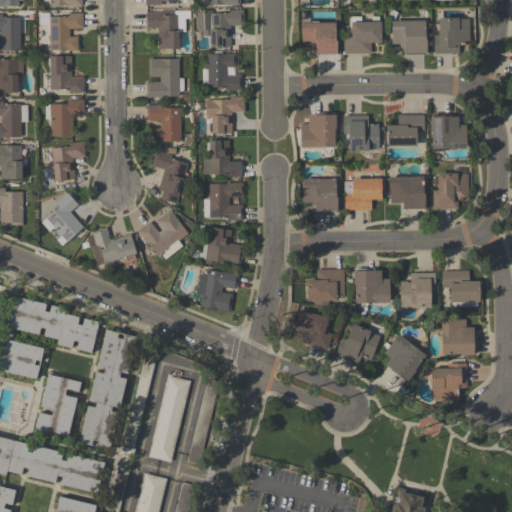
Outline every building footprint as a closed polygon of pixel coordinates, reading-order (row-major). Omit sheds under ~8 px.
[(157,49),(157,28),(145,28),(145,12),(158,12),(158,11),(189,10),(189,19),(185,19),(185,32),(177,32),(177,49),(157,49)] [(230,26),(230,47),(209,47),(209,44),(208,44),(208,38),(209,38),(209,36),(201,36),(201,30),(195,30),(195,10),(211,10),(211,13),(226,13),(226,10),(239,10),(239,26),(230,26)] [(48,50),(48,34),(46,34),(46,24),(38,24),(38,13),(48,13),(48,17),(65,17),(65,13),(81,13),(81,29),(68,29),(68,36),(77,36),(77,51),(66,51),(66,50),(48,50)] [(19,17),(19,51),(2,51),(2,52),(0,52),(0,14),(1,14),(1,18),(19,17)] [(343,54),(342,38),(350,37),(350,18),(360,18),(360,22),(380,22),(380,43),(370,43),(370,53),(343,54)] [(458,54),(433,54),(433,36),(437,36),(437,18),(457,18),(457,19),(468,19),(468,42),(459,42),(459,44),(458,44),(458,54)] [(404,54),(403,48),(398,48),(398,44),(390,45),(390,22),(424,21),(424,40),(425,40),(425,54),(404,54)] [(300,23),(334,23),(334,41),(335,41),(335,55),(334,55),(334,56),(315,56),(315,55),(314,55),(314,50),(310,50),(310,46),(300,46),(300,23)] [(234,53),(234,67),(226,67),(226,75),(240,75),(240,91),(224,91),(224,88),(207,88),(207,54),(224,54),(224,53),(234,53)] [(82,93),(68,93),(68,90),(49,90),(49,56),(70,56),(70,58),(70,66),(70,77),(82,77),(82,93)] [(178,59),(178,78),(183,78),(183,92),(178,92),(178,97),(152,97),(152,98),(145,98),(145,82),(159,82),(159,77),(147,77),(147,58),(151,58),(151,59),(160,59),(178,59)] [(0,59),(21,59),(21,76),(17,76),(17,93),(0,93),(0,59)] [(240,97),(240,111),(231,111),(231,134),(210,134),(210,132),(208,132),(208,123),(210,123),(210,118),(205,118),(205,107),(203,107),(203,102),(205,102),(205,100),(228,100),(228,97),(240,97)] [(72,136),(49,136),(49,104),(66,104),(66,100),(83,100),(83,115),(72,115),(72,136)] [(0,138),(0,101),(2,101),(2,104),(19,104),(19,106),(26,105),(26,122),(20,122),(20,137),(3,137),(3,138),(0,138)] [(179,108),(179,141),(162,141),(162,142),(153,142),(153,128),(159,128),(159,120),(146,121),(145,105),(163,105),(163,108),(179,108)] [(335,115),(335,129),(333,129),(333,147),(299,148),(299,124),(307,124),(306,115),(314,115),(314,114),(332,113),(332,115),(335,115)] [(386,125),(397,125),(397,114),(423,114),(423,130),(415,130),(415,146),(386,146),(386,125)] [(347,151),(347,134),(342,134),(342,115),(367,115),(367,123),(377,123),(378,149),(367,149),(367,151),(347,151)] [(429,117),(431,117),(431,115),(448,115),(448,116),(457,116),(457,125),(465,124),(465,148),(431,149),(430,131),(429,131),(429,117)] [(84,157),(71,158),(74,180),(53,182),(49,149),(67,147),(67,143),(82,141),(84,157)] [(240,177),(226,177),(226,174),(202,174),(202,157),(207,157),(207,151),(205,151),(205,143),(207,143),(207,141),(228,141),(228,161),(240,161),(240,177)] [(20,146),(21,180),(0,180),(0,145),(1,145),(1,146),(20,146)] [(186,163),(174,203),(159,199),(162,191),(157,189),(163,169),(151,166),(155,151),(170,155),(169,158),(186,163)] [(467,199),(457,199),(457,208),(432,208),(432,190),(436,190),(436,173),(456,173),(456,174),(467,174),(467,199)] [(401,209),(401,203),(389,203),(389,189),(388,189),(388,177),(422,177),(422,195),(423,195),(423,209),(422,209),(422,210),(403,210),(403,209),(401,209)] [(334,179),(335,198),(336,198),(336,212),(334,212),(334,213),(316,213),(316,212),(314,212),(314,206),(311,206),(311,203),(301,203),(301,180),(334,179)] [(380,200),(370,200),(370,209),(343,210),(343,181),(350,181),(350,179),(380,179),(380,180),(383,180),(383,190),(380,190),(380,200)] [(242,183),(242,197),(228,197),(228,205),(241,205),(241,220),(226,220),(226,217),(202,217),(202,198),(208,198),(208,184),(225,184),(225,183),(242,183)] [(22,225),(0,225),(0,188),(4,188),(4,192),(21,192),(22,225)] [(69,212),(82,228),(65,242),(60,246),(55,240),(60,236),(53,228),(48,233),(40,223),(44,219),(44,218),(56,207),(54,204),(67,193),(68,194),(69,194),(76,202),(75,202),(77,205),(69,212)] [(164,259),(160,254),(157,257),(140,234),(139,235),(136,231),(149,221),(157,233),(161,230),(154,220),(169,209),(177,219),(176,220),(187,233),(177,241),(181,246),(164,259)] [(129,234),(134,254),(132,255),(132,256),(127,258),(126,257),(119,259),(119,260),(111,262),(111,261),(95,265),(90,247),(88,247),(85,236),(91,235),(90,232),(105,228),(109,240),(129,234)] [(202,263),(203,260),(197,259),(198,251),(201,252),(202,243),(208,244),(208,238),(206,238),(207,229),(209,229),(209,228),(230,230),(229,243),(241,245),(239,265),(210,262),(210,264),(202,263)] [(305,301),(305,280),(315,280),(315,269),(342,269),(343,297),(335,297),(335,301),(327,301),(327,305),(312,305),(312,301),(305,301)] [(380,271),(380,279),(388,279),(388,303),(354,303),(354,286),(352,286),(352,271),(354,271),(354,269),(372,269),(372,271),(380,271)] [(237,274),(235,289),(221,287),(220,293),(231,294),(229,312),(199,308),(201,295),(195,294),(194,292),(194,288),(197,286),(199,274),(204,275),(205,270),(237,274)] [(468,270),(468,281),(478,281),(479,302),(449,302),(448,287),(441,287),(440,271),(468,270)] [(434,272),(434,291),(429,291),(429,308),(409,308),(409,307),(399,307),(399,281),(409,281),(409,273),(434,272)] [(88,354),(74,350),(77,342),(71,341),(69,349),(54,345),(56,340),(41,336),(43,329),(39,328),(37,335),(7,327),(9,320),(7,320),(11,304),(13,304),(15,297),(44,305),(42,311),(47,313),(49,306),(63,310),(63,311),(78,315),(75,325),(80,326),(82,319),(97,323),(88,354)] [(326,350),(308,345),(311,336),(293,331),(298,310),(327,318),(323,332),(331,334),(326,350)] [(473,355),(459,356),(459,354),(440,355),(440,320),(464,320),(464,327),(472,327),(472,335),(473,335),(474,352),(472,352),(473,355)] [(379,336),(369,360),(360,357),(357,364),(334,355),(341,338),(345,340),(351,324),(369,331),(369,332),(379,336)] [(77,441),(85,406),(93,408),(95,403),(86,401),(93,372),(101,374),(102,369),(95,367),(103,330),(117,333),(115,339),(120,340),(121,335),(135,338),(127,375),(118,373),(117,378),(124,379),(118,408),(111,406),(110,411),(117,412),(108,448),(95,445),(96,440),(91,439),(90,444),(77,441)] [(390,358),(383,353),(397,334),(425,356),(414,370),(415,371),(406,382),(384,366),(390,358)] [(42,348),(38,362),(33,361),(32,366),(37,367),(34,379),(0,370),(0,345),(4,346),(5,339),(42,348)] [(155,357),(133,447),(122,445),(144,354),(155,357)] [(465,388),(457,388),(457,399),(431,399),(431,390),(430,390),(430,368),(446,368),(446,363),(465,363),(465,388)] [(79,383),(77,393),(65,390),(63,395),(75,398),(66,435),(54,432),(53,435),(33,430),(37,413),(50,416),(52,410),(39,407),(46,375),(79,383)] [(217,378),(196,465),(186,462),(207,375),(217,378)] [(170,462),(147,457),(167,376),(190,381),(170,462)] [(0,438),(27,444),(25,452),(31,453),(32,446),(61,452),(59,461),(64,462),(66,454),(103,462),(96,493),(59,484),(60,477),(55,476),(53,483),(25,476),(26,469),(21,468),(19,475),(4,472),(3,476),(0,475),(0,438)] [(105,511),(116,467),(128,470),(117,511),(105,511)] [(157,511),(133,511),(143,473),(166,479),(157,511)] [(174,511),(181,483),(192,486),(185,511),(174,511)] [(0,511),(0,486),(14,490),(11,505),(4,504),(3,509),(9,510),(8,511),(0,511)] [(426,495),(422,509),(423,510),(422,511),(389,511),(393,497),(396,488),(426,495)] [(58,511),(59,510),(55,509),(58,497),(94,505),(93,511),(58,511)]
